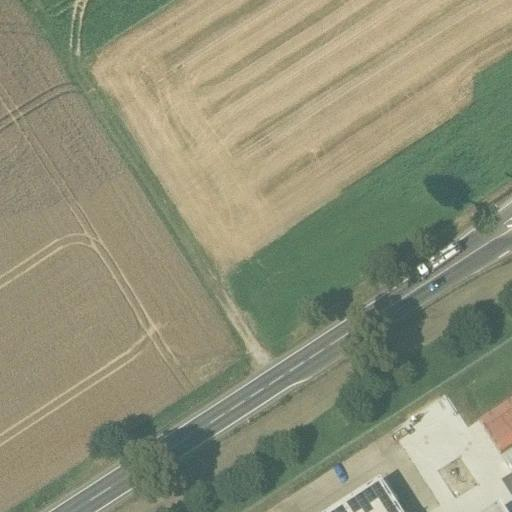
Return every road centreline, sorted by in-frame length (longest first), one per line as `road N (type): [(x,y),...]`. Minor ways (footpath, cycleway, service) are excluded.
road 1 (secondary): [(511,227),(77,511)]
road 2 (track): [(26,0),(275,382)]
